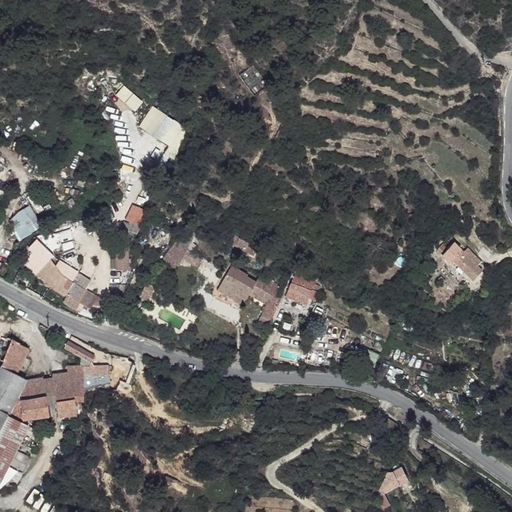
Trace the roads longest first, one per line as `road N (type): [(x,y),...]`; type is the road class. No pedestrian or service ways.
road 1 (tertiary): [(511,479),(377,390),(216,371),(78,327),(0,284)]
road 2 (tertiary): [(511,85),(511,211)]
